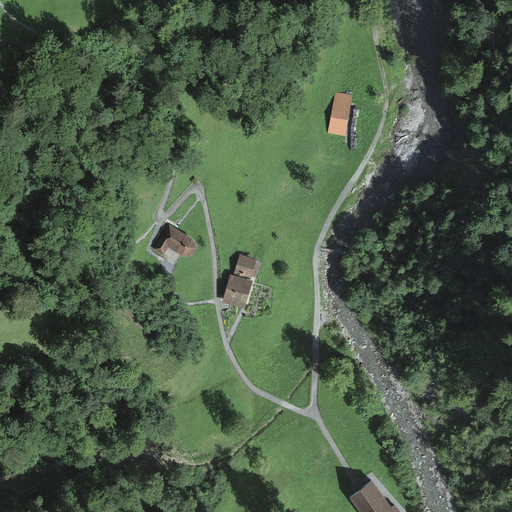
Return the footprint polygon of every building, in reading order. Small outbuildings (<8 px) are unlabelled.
[(335,92),(328,132),(344,135),(353,95),(335,92)] [(177,229),(169,224),(154,249),(163,254),(167,247),(182,256),(192,256),(197,247),(193,238),(177,229)] [(257,259),(240,254),(235,274),(251,279),(257,259)] [(253,280),(230,274),(224,294),(222,302),(245,308),(253,280)] [(390,511),(371,482),(352,494),(363,511),(390,511)]
